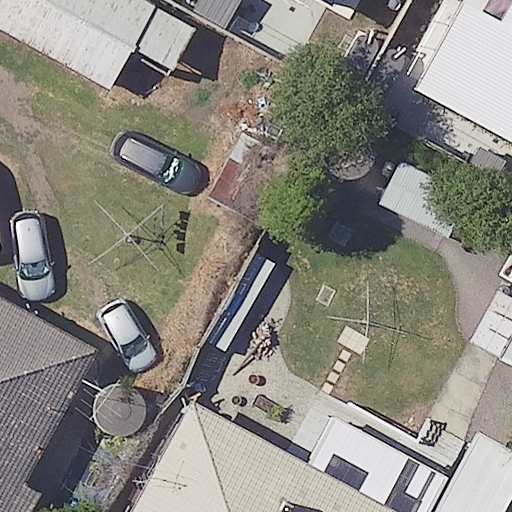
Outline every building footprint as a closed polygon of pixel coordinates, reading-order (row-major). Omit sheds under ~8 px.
[(198,21),(160,0),(0,0),(0,17),(111,80),(134,39),(175,62),(198,21)] [(318,0),(333,8),(338,0),(318,0)] [(478,187),(402,151),(380,198),(455,234),(478,187)] [(511,262),(473,336),(511,355),(511,262)] [(94,342),(0,290),(0,511),(23,511),(38,485),(22,476),(94,342)] [(427,511),(424,511),(194,388),(127,511),(506,511),(511,502),(511,445),(470,425),(427,511)]
